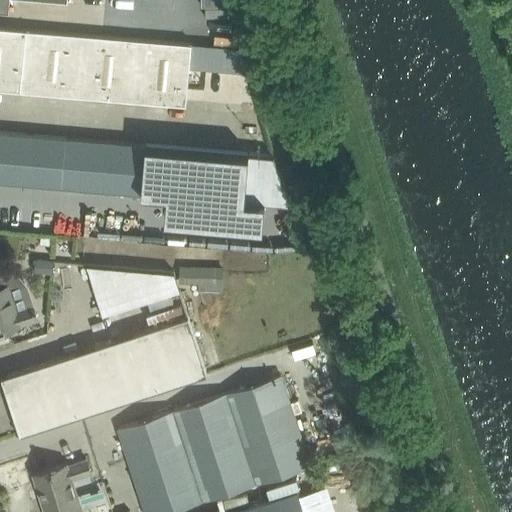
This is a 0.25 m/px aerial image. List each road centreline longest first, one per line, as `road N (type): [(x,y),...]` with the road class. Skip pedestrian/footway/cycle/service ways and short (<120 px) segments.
road 1 (unclassified): [(289,0),(461,511)]
road 2 (unknown): [(0,110),(178,119)]
